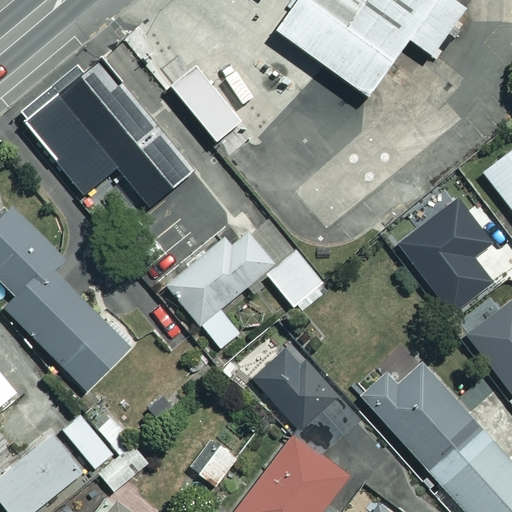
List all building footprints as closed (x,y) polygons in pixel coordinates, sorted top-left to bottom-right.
[(444,0),(305,0),(279,40),(374,104),(444,0)] [(197,175),(100,57),(18,125),(80,200),(116,170),(151,212),(197,175)] [(239,124),(194,72),(172,91),(217,143),(239,124)] [(511,147),(478,174),(511,216),(511,147)] [(0,307),(80,392),(127,348),(53,268),(62,260),(11,206),(0,215),(0,283),(11,295),(0,305),(0,307)] [(268,262),(241,233),(226,247),(217,238),(163,289),(220,350),(238,333),(217,310),(268,262)] [(476,270),(496,297),(501,294),(511,308),(511,248),(509,245),(476,270)] [(294,254),(263,280),(290,313),(321,288),(294,254)] [(509,359),(486,325),(468,337),(491,371),(509,359)] [(334,397),(288,347),(251,381),(296,431),(334,397)] [(511,511),(511,469),(416,363),(393,384),(382,372),(355,397),(459,511),(511,511)] [(0,401),(11,392),(0,379),(0,401)] [(511,416),(496,398),(475,415),(496,441),(511,427),(511,416)] [(147,461),(104,412),(87,427),(77,416),(60,432),(112,492),(147,461)] [(30,511),(77,473),(46,436),(0,474),(0,509),(2,511),(30,511)] [(316,511),(342,478),(288,436),(230,511),(316,511)] [(234,458),(216,445),(195,474),(213,488),(234,458)] [(129,511),(117,503),(110,511),(129,511)]
